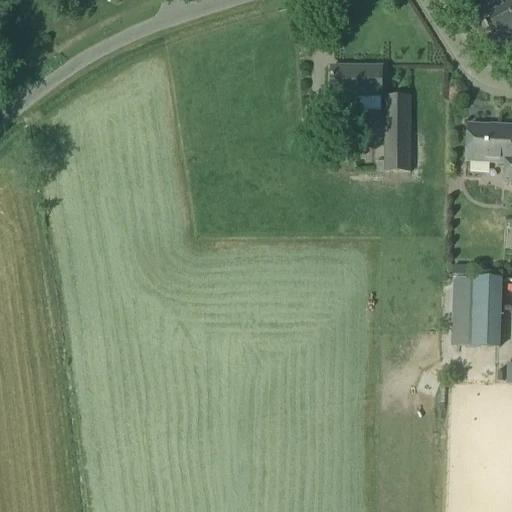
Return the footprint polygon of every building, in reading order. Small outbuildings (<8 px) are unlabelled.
[(511,0),(509,0),(485,13),(489,21),(485,23),(493,37),(497,35),(501,43),(511,38),(511,40),(511,0)] [(381,99),(381,70),(331,70),(330,98),(381,99)] [(410,175),(411,99),(384,99),(384,164),(375,164),(375,174),(384,174),(410,175)] [(511,185),(511,128),(497,128),(497,129),(467,127),(465,162),(504,165),(503,185),(511,185)] [(499,351),(502,282),(472,280),(453,280),(450,349),(499,351)]
